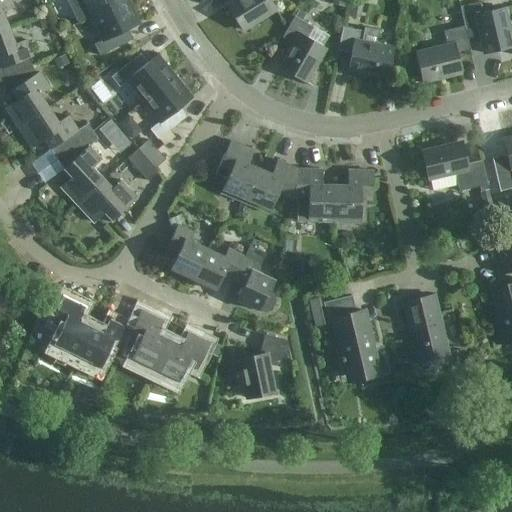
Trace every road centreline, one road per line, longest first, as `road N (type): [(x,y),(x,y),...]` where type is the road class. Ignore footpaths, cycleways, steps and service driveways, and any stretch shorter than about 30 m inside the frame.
road 1 (residential): [(121,271),(236,87)]
road 2 (residential): [(415,277),(381,121)]
road 3 (residential): [(381,121),(311,125),(236,87)]
road 4 (residential): [(121,271),(70,275),(0,213)]
road 5 (residential): [(511,90),(381,121)]
road 6 (residential): [(237,335),(121,271)]
